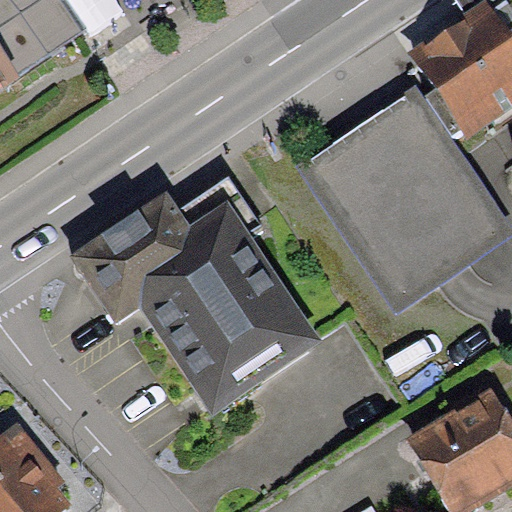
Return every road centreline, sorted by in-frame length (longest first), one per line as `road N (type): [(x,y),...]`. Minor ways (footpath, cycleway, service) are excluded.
road 1 (primary): [(0,258),(366,0)]
road 2 (residential): [(159,511),(0,323)]
